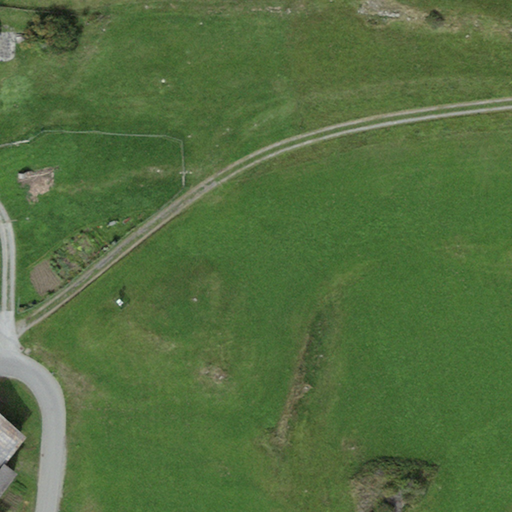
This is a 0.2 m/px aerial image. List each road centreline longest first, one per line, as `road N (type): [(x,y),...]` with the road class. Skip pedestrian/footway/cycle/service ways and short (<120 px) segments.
road 1 (track): [(4,336),(214,180),(337,132),(511,105)]
road 2 (unclassified): [(45,511),(52,402),(35,372),(0,361)]
